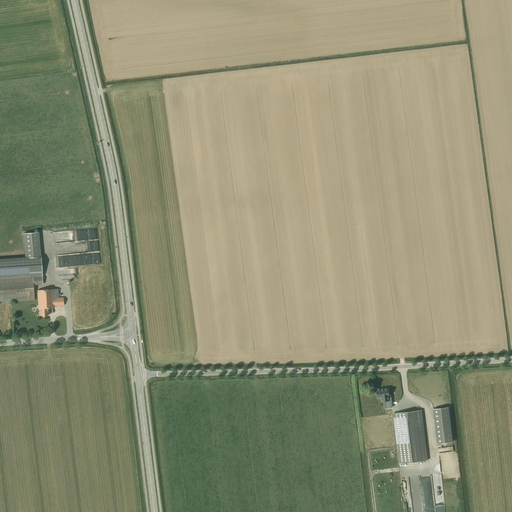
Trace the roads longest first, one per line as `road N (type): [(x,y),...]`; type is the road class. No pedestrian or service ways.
road 1 (unclassified): [(511,359),(144,374)]
road 2 (primary): [(133,335),(116,190),(75,0)]
road 3 (primary): [(154,511),(139,375)]
road 4 (tertiary): [(133,335),(0,343)]
